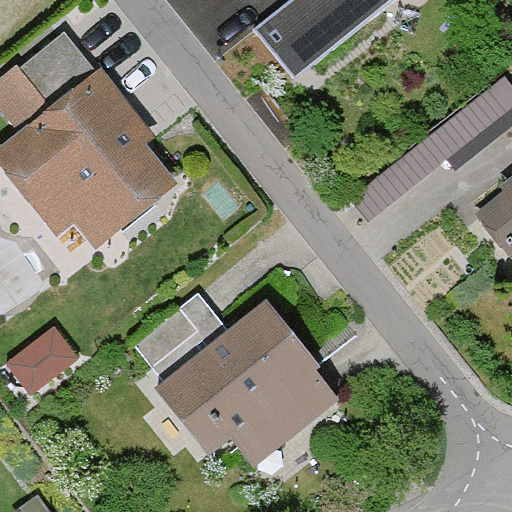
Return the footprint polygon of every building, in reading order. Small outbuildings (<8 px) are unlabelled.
[(395,0),(292,0),(243,40),(285,91),(395,0)] [(149,139),(97,75),(89,81),(55,39),(0,83),(0,127),(11,141),(0,150),(0,182),(50,244),(68,229),(88,254),(167,190),(135,150),(149,139)] [(511,82),(506,87),(511,94),(511,178),(493,193),(497,198),(469,220),(502,263),(511,255),(511,82)] [(363,226),(508,111),(491,91),(347,206),(363,226)] [(333,402),(258,308),(150,394),(204,462),(224,446),(244,472),(333,402)] [(34,387),(85,348),(59,314),(8,354),(34,387)]
